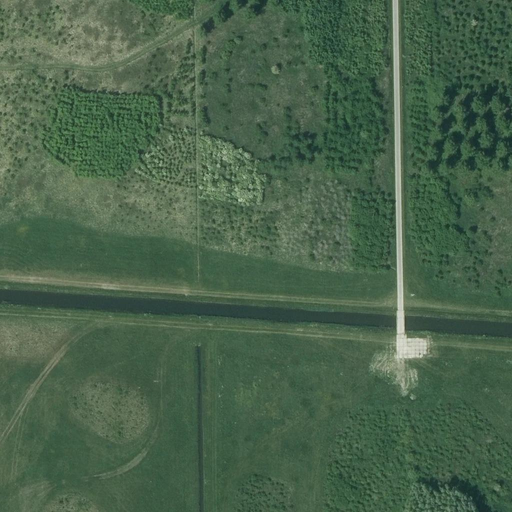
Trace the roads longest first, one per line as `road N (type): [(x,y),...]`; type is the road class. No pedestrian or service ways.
road 1 (track): [(0,307),(511,351)]
road 2 (track): [(0,279),(511,313)]
road 3 (track): [(401,344),(395,0)]
